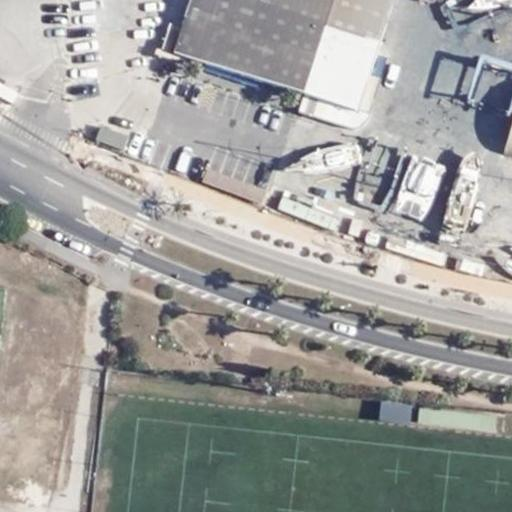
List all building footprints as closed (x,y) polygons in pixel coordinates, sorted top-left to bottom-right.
[(193,0),(180,43),(189,44),(192,35),(311,74),(304,94),(360,113),(365,95),(377,56),(395,0),(193,0)] [(387,59),(377,56),(365,95),(375,98),(387,59)] [(365,95),(360,113),(367,112),(373,104),(375,98),(365,95)] [(511,113),(500,156),(511,159),(511,113)] [(125,148),(129,133),(100,125),(96,140),(125,148)] [(333,231),(344,205),(314,192),(308,205),(284,195),(278,208),(333,231)] [(442,215),(439,228),(467,234),(470,221),(442,215)] [(412,406),(382,403),(380,422),(410,425),(412,406)] [(496,433),(498,418),(420,410),(419,424),(496,433)]
